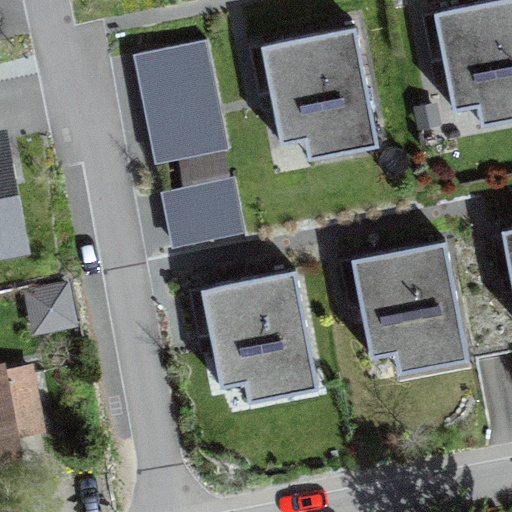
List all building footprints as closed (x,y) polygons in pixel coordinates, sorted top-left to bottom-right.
[(511,0),(486,0),(436,9),(452,97),(478,92),(482,113),(511,107),(511,0)] [(378,133),(358,23),(264,40),(281,130),(307,126),(310,146),(378,133)] [(208,37),(134,50),(154,157),(228,144),(208,37)] [(0,147),(0,238),(17,235),(0,147)] [(235,171),(162,186),(173,241),(246,226),(235,171)] [(444,234),(352,252),(370,348),(396,343),(400,362),(467,350),(444,234)] [(314,377),(293,263),(206,279),(224,372),(246,368),(250,389),(314,377)] [(11,340),(0,342),(0,447),(30,442),(11,340)]
